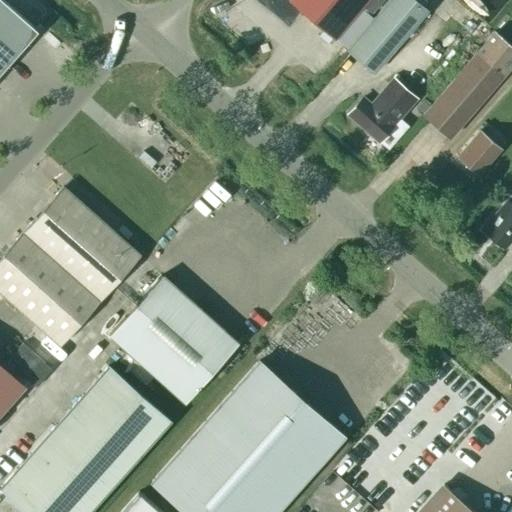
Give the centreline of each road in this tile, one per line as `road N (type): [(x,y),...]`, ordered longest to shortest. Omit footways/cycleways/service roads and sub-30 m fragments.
road 1 (unclassified): [(511,361),(145,38)]
road 2 (unclassified): [(133,28),(0,179)]
